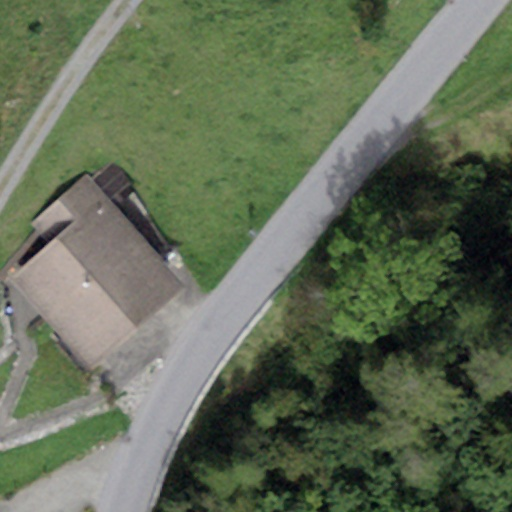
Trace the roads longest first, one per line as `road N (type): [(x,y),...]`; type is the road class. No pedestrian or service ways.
road 1 (unclassified): [(497,0),(199,367),(126,511)]
road 2 (residential): [(155,0),(65,116),(0,221)]
road 3 (track): [(511,96),(353,168)]
